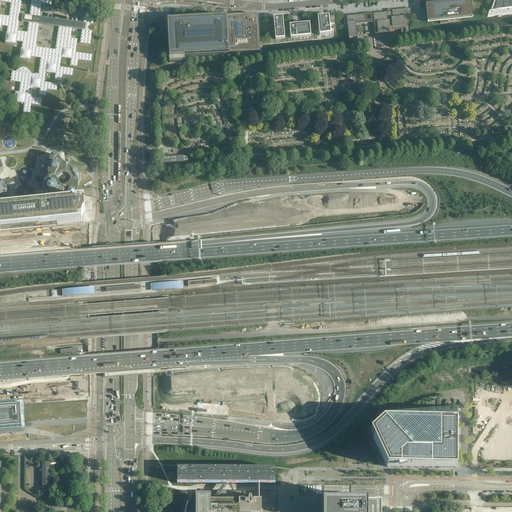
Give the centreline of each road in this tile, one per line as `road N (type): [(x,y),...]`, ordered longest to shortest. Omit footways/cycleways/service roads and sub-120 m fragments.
road 1 (motorway): [(143,218),(314,186),(425,186),(432,204),(414,222),(187,250)]
road 2 (motorway): [(130,441),(303,447),(333,432),(399,364),(430,349),(511,333)]
road 3 (motorway): [(511,193),(479,178),(421,170),(259,181),(163,201)]
road 4 (motorway): [(511,229),(187,250)]
road 5 (motorway): [(0,389),(321,364)]
road 6 (motorway): [(247,350),(511,330)]
road 7 (motorway): [(0,370),(247,350)]
road 8 (secondary): [(109,236),(110,432)]
road 9 (motorway): [(187,250),(0,264)]
road 10 (secondary): [(128,187),(140,0)]
road 11 (motorway): [(321,364),(340,391),(314,429),(284,436),(211,427)]
road 12 (secondary): [(131,408),(129,240)]
road 13 (secondary): [(119,0),(108,162)]
